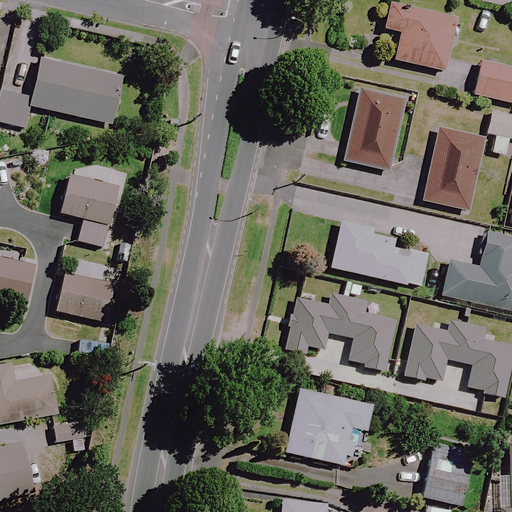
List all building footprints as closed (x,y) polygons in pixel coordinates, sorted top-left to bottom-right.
[(452,22),(386,6),(379,33),(396,37),(390,64),(439,75),(452,22)] [(122,78),(39,59),(31,98),(28,108),(29,109),(112,127),(122,78)] [(511,72),(476,65),(471,91),(470,98),(511,107),(511,72)] [(0,124),(25,130),(29,109),(28,108),(31,98),(15,95),(0,91),(0,124)] [(401,104),(356,94),(353,104),(344,151),(340,166),(386,175),(401,104)] [(511,131),(511,120),(488,115),(483,136),(492,138),(488,155),(501,159),(505,141),(510,142),(511,131)] [(479,143),(435,133),(423,193),(420,206),(464,215),(479,143)] [(112,190),(63,179),(54,218),(103,229),(112,190)] [(428,245),(412,241),(407,264),(386,260),(391,237),(334,224),(323,271),(418,292),(428,245)] [(511,313),(511,261),(511,262),(511,260),(511,242),(481,236),(480,242),(477,257),(474,270),(445,264),(438,298),(511,313)] [(109,286),(56,275),(46,319),(99,330),(109,286)] [(29,281),(1,278),(0,286),(0,299),(27,302),(29,281)] [(287,327),(282,350),(303,354),(306,346),(322,350),(326,333),(332,334),(338,335),(346,297),(329,293),(326,304),(293,297),(289,314),(287,314),(285,326),(287,327)] [(365,301),(346,297),(338,335),(344,337),(350,338),(345,360),(362,364),(361,367),(382,372),(394,319),(362,312),(365,301)] [(413,324),(401,377),(423,381),(423,377),(439,381),(445,359),(451,361),(457,362),(466,323),(448,319),(445,331),(413,324)] [(484,327),(466,323),(457,362),(463,363),(469,365),(464,387),(481,390),(480,394),(502,399),(511,352),(511,345),(481,339),(484,327)] [(55,383),(54,367),(0,370),(0,427),(58,423),(55,383)] [(368,408),(295,391),(280,456),(339,469),(347,431),(362,435),(368,408)] [(469,453),(430,444),(418,502),(456,510),(469,453)] [(511,511),(511,446),(504,447),(505,511),(496,511),(511,511)] [(320,511),(321,508),(277,503),(275,511),(320,511)]
